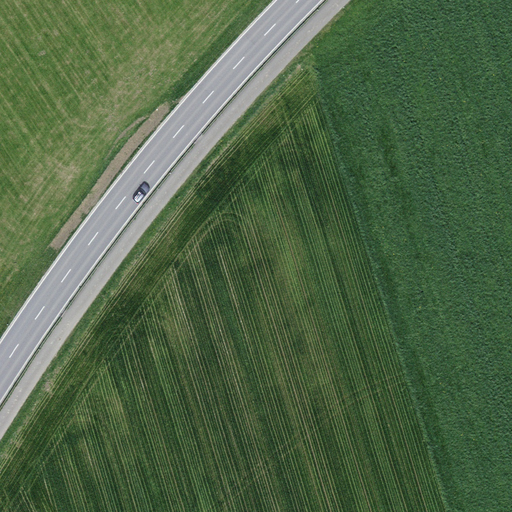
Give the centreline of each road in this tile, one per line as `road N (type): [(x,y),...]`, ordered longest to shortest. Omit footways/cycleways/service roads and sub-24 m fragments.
road 1 (track): [(340,0),(135,228),(0,422)]
road 2 (secondary): [(0,372),(147,170),(299,0)]
